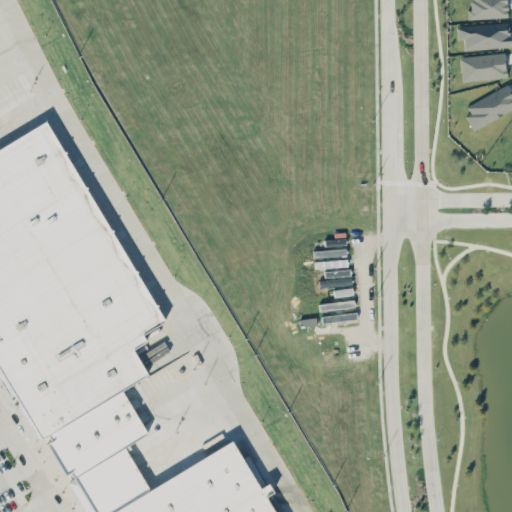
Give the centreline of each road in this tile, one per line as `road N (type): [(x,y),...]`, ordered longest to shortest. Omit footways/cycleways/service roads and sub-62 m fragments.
road 1 (tertiary): [(384,0),(388,362),(402,511)]
road 2 (tertiary): [(436,511),(422,362),(419,0)]
road 3 (tertiary): [(387,208),(421,219),(511,216)]
road 4 (tertiary): [(511,197),(421,197),(387,208)]
